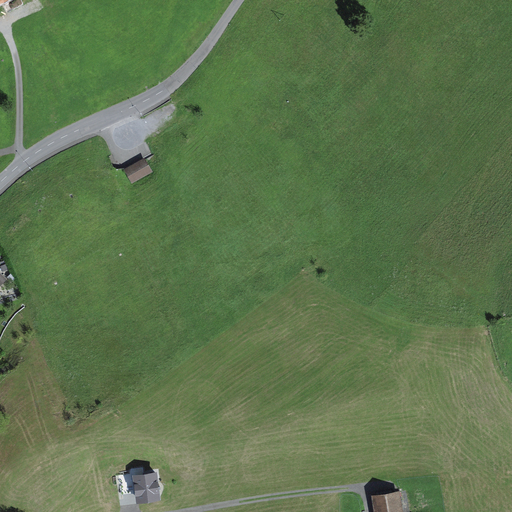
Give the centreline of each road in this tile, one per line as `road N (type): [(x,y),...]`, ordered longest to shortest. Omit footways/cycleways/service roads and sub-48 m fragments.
road 1 (unclassified): [(238,0),(173,81),(65,134),(0,182)]
road 2 (track): [(178,511),(368,484)]
